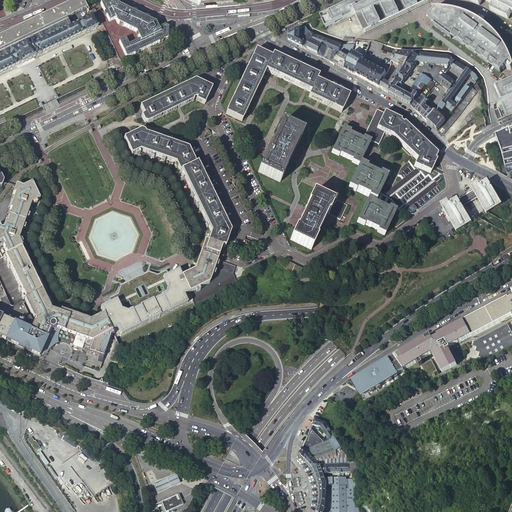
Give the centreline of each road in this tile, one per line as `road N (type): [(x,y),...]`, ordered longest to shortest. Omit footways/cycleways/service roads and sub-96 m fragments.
road 1 (residential): [(224,39),(231,59),(210,109),(277,249),(305,260),(354,237),(379,243),(454,190),(454,155)]
road 2 (trunk): [(219,511),(256,445),(331,358),(511,236)]
road 3 (trunk): [(511,209),(377,296),(238,320),(210,336),(193,360)]
road 4 (trunk): [(511,223),(415,283),(294,381)]
road 5 (primary): [(240,448),(212,400),(215,357),(244,339),(267,347),(277,361),(276,385),(247,438)]
road 6 (tertiary): [(202,49),(0,146)]
road 7 (trunk): [(330,383),(408,320),(511,254)]
road 8 (tertiary): [(277,44),(410,115),(454,155)]
road 9 (tertiary): [(330,383),(511,286)]
road 10 (primary): [(144,413),(0,358)]
road 11 (primary): [(69,408),(190,460)]
road 12 (primary): [(69,408),(126,459),(140,511)]
road 13 (unclassified): [(0,407),(66,511)]
